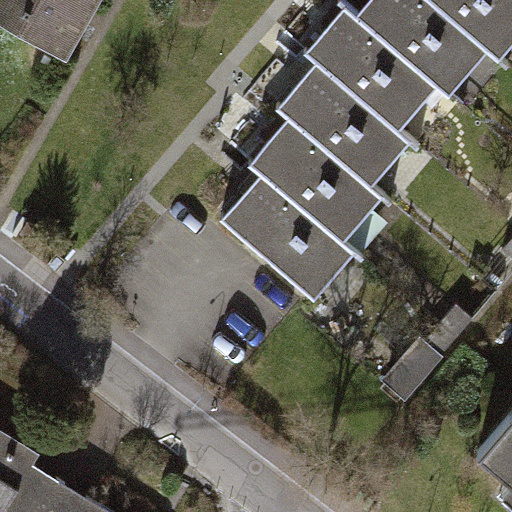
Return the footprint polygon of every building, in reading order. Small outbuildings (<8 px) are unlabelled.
[(0,0),(0,26),(66,62),(98,0),(0,0)] [(455,109),(493,62),(416,0),(378,0),(356,29),(438,95),(455,109)] [(505,72),(511,63),(511,0),(416,0),(493,62),(505,72)] [(400,143),(438,95),(356,29),(339,15),(301,63),(310,70),(400,143)] [(370,198),(409,150),(400,143),(310,70),(271,118),(282,127),(370,198)] [(342,255),(381,207),(370,198),(282,127),(243,175),(252,182),(342,255)] [(312,309),(351,262),(342,255),(252,182),(213,229),(312,309)] [(511,434),(489,461),(511,480),(511,434)] [(0,511),(12,511),(37,470),(43,460),(0,435),(0,511)] [(110,511),(37,470),(12,511),(110,511)]
